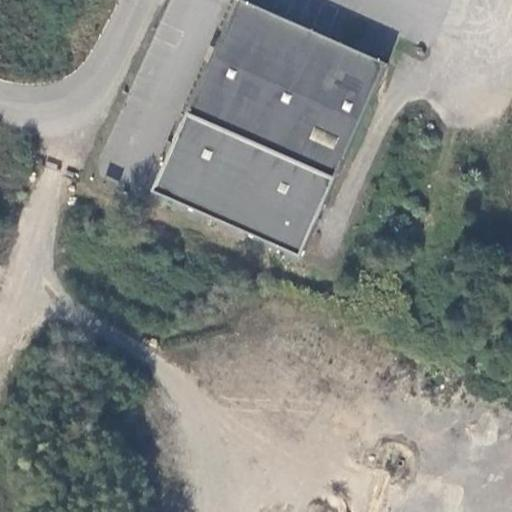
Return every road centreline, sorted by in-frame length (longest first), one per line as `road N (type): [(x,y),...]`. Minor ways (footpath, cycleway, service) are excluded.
road 1 (residential): [(145,0),(80,135)]
road 2 (residential): [(80,135),(17,268)]
